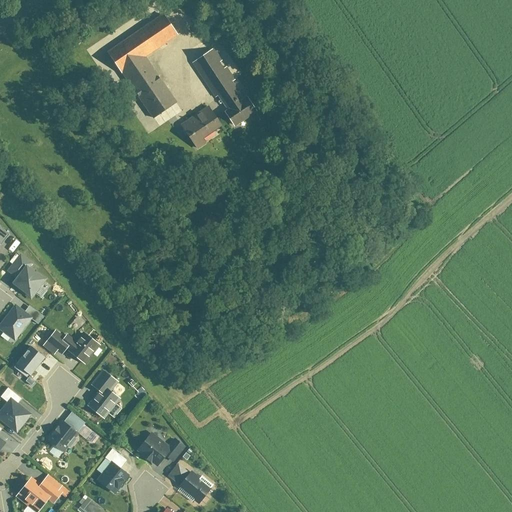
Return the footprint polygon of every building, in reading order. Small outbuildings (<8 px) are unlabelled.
[(178,102),(147,60),(178,36),(162,15),(109,55),(125,76),(130,72),(161,114),(178,102)] [(192,66),(217,99),(182,126),(196,145),(231,119),(237,127),(261,109),(216,48),(192,66)] [(26,264),(12,284),(32,298),(46,279),(26,264)] [(16,305),(0,325),(0,327),(17,340),(34,318),(16,305)] [(68,338),(57,329),(45,345),(55,354),(68,338)] [(102,345),(85,333),(71,352),(88,364),(102,345)] [(28,379),(45,358),(31,347),(13,368),(28,379)] [(91,408),(105,419),(121,398),(106,387),(91,408)] [(0,413),(0,419),(17,432),(32,413),(12,398),(0,413)] [(49,439),(63,451),(79,432),(64,420),(49,439)] [(155,431),(139,452),(160,468),(168,457),(174,461),(181,450),(155,431)] [(126,461),(112,448),(105,456),(120,469),(126,461)] [(113,493),(128,476),(113,463),(99,480),(113,493)] [(194,504),(196,501),(202,505),(215,489),(195,473),(192,476),(180,466),(170,477),(182,487),(182,488),(183,489),(180,493),(194,504)] [(50,494),(30,480),(18,496),(37,510),(50,494)] [(104,511),(91,501),(83,511),(84,511),(104,511)]
